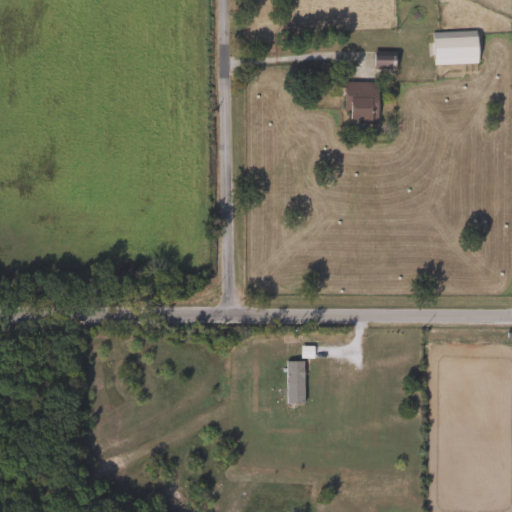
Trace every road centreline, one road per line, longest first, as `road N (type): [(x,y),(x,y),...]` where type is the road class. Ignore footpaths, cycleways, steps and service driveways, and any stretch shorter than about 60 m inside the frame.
road 1 (residential): [(511,318),(0,312)]
road 2 (residential): [(229,315),(223,0)]
